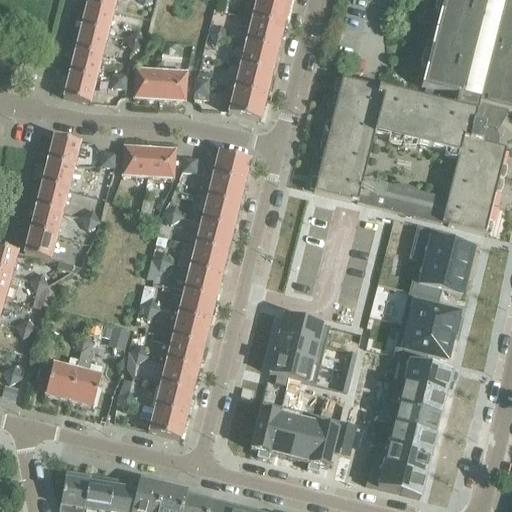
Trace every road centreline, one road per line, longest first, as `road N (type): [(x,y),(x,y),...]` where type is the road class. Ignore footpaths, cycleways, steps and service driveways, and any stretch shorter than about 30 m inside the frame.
road 1 (residential): [(197,468),(276,151)]
road 2 (residential): [(276,151),(181,127),(65,121),(0,106)]
road 3 (residential): [(371,511),(197,468)]
road 4 (residential): [(197,468),(30,427)]
road 5 (residential): [(276,151),(313,0)]
road 6 (tertiary): [(477,511),(511,372)]
